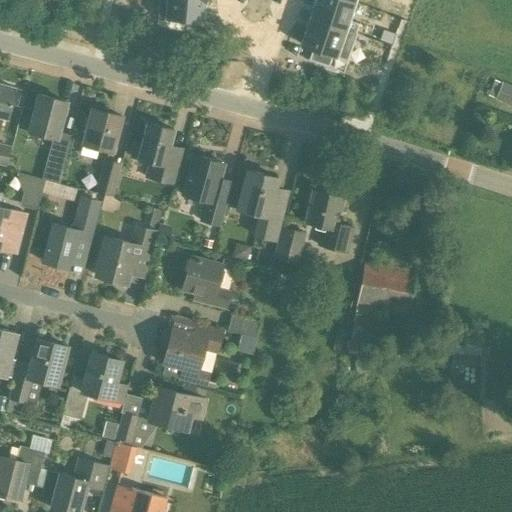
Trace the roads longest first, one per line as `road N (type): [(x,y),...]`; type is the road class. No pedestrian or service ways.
road 1 (unclassified): [(511,188),(245,110)]
road 2 (unclassified): [(245,110),(0,42)]
road 3 (residential): [(145,329),(0,290)]
